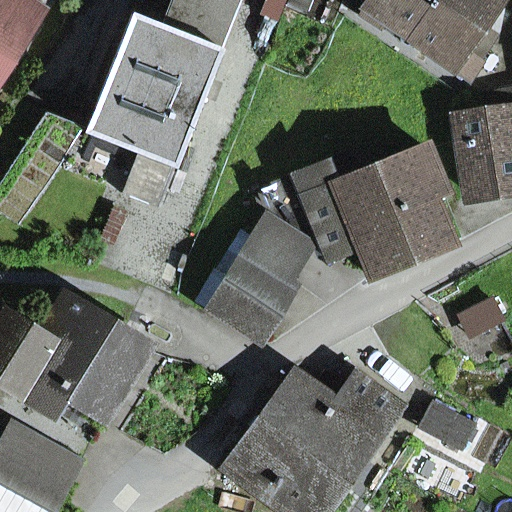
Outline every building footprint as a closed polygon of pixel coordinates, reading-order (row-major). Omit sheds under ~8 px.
[(0,0),(0,74),(41,9),(27,0),(0,0)] [(172,0),(166,16),(224,39),(239,0),(172,0)] [(378,30),(384,22),(407,37),(432,0),(367,0),(356,15),(378,30)] [(432,0),(407,37),(467,80),(478,63),(465,54),(498,0),(432,0)] [(162,27),(132,15),(85,133),(138,154),(174,168),(176,169),(222,50),(220,50),(162,27)] [(220,50),(224,39),(166,16),(162,27),(220,50)] [(511,89),(483,96),(485,109),(458,112),(470,196),(511,191),(511,89)] [(37,220),(82,118),(53,105),(8,207),(37,220)] [(327,261),(357,248),(369,277),(450,243),(432,199),(444,194),(426,149),(357,178),(348,156),(258,194),(264,216),(265,215),(305,242),(317,237),(319,243),(327,261)] [(138,154),(122,194),(158,208),(174,168),(138,154)] [(264,216),(207,307),(258,340),(290,287),(286,284),(310,245),(305,242),(265,215),(264,216)] [(310,245),(319,243),(317,237),(305,242),(310,245)] [(105,421),(146,349),(60,298),(41,330),(7,310),(0,321),(0,386),(23,399),(21,402),(54,423),(69,400),(105,421)] [(460,318),(470,337),(502,321),(492,301),(460,318)] [(313,392),(290,375),(261,417),(342,478),(394,403),(354,374),(344,390),(325,376),(313,392)] [(433,404),(420,429),(460,449),(473,425),(433,404)] [(224,467),(286,511),(317,511),(342,478),(261,417),(224,467)] [(0,511),(52,511),(81,463),(12,423),(0,445),(0,511)]
